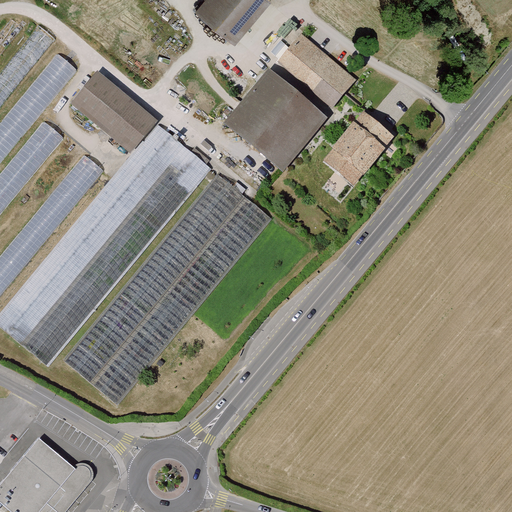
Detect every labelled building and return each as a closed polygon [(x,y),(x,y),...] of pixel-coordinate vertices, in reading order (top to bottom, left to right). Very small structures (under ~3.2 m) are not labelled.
[(201,0),(206,3),(194,17),(233,49),(267,8),(257,0),(201,0)] [(11,22),(0,34),(0,58),(22,31),(11,22)] [(0,75),(0,110),(55,42),(38,29),(0,75)] [(279,39),(272,52),(280,57),(287,44),(279,39)] [(353,83),(300,40),(277,68),(331,111),(353,83)] [(56,57),(0,124),(0,163),(76,73),(56,57)] [(324,121),(266,75),(224,129),(281,174),(324,121)] [(96,77),(70,108),(127,155),(153,124),(96,77)] [(390,140),(361,117),(323,165),(352,188),(390,140)] [(0,176),(0,217),(63,143),(42,126),(0,176)] [(0,316),(0,332),(19,347),(183,151),(158,131),(0,316)] [(19,347),(47,370),(209,173),(183,151),(19,347)] [(84,160),(0,260),(0,299),(103,175),(84,160)] [(62,363),(90,386),(243,201),(216,180),(62,363)] [(243,201),(90,386),(116,408),(269,223),(243,201)] [(72,474),(37,444),(0,488),(0,506),(7,511),(67,511),(90,486),(92,480),(91,475),(87,469),(81,468),(76,469),(72,474)]
